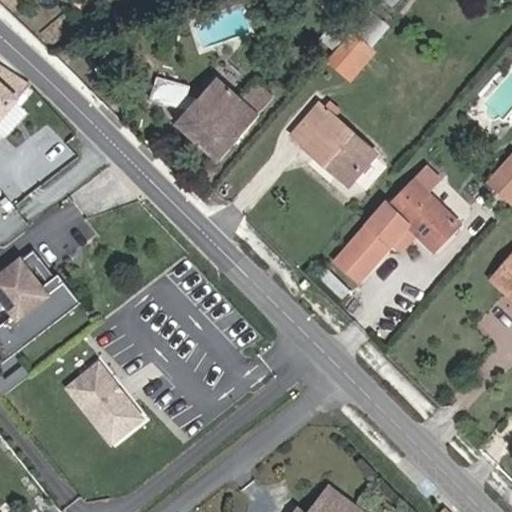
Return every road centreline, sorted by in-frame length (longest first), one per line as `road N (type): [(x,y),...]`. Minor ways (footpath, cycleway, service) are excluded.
road 1 (tertiary): [(484,511),(0,40)]
road 2 (unknown): [(110,143),(50,202),(0,231)]
